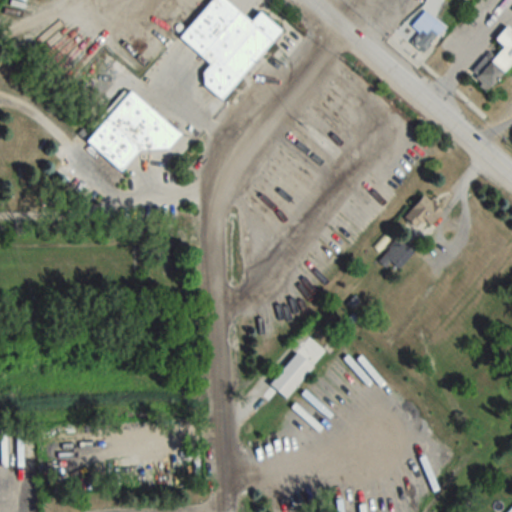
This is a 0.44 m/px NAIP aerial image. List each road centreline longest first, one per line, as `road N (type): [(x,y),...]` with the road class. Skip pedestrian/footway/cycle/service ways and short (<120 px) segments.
road 1 (residential): [(226,511),(221,197),(252,140),(339,27)]
road 2 (tertiary): [(308,0),(502,166)]
